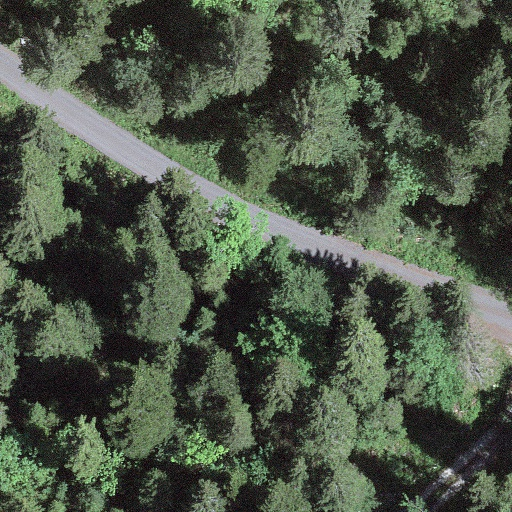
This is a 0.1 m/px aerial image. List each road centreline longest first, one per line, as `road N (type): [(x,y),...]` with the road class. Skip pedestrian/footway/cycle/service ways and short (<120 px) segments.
road 1 (track): [(511,317),(255,219),(162,169),(0,59)]
road 2 (track): [(423,511),(511,431)]
